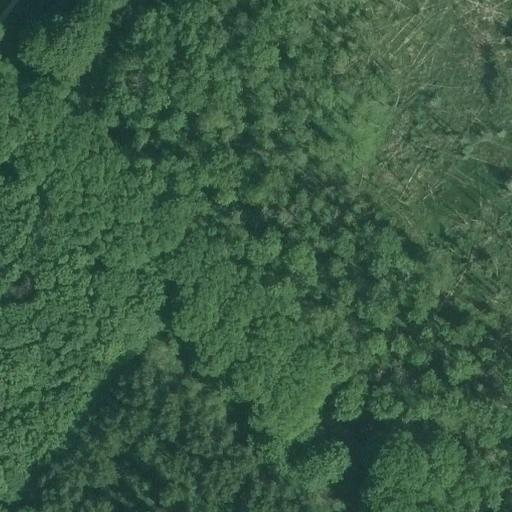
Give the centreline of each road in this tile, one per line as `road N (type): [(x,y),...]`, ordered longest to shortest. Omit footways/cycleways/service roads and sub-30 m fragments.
road 1 (track): [(429,511),(3,119)]
road 2 (unknown): [(0,188),(204,359),(351,511)]
road 3 (track): [(88,0),(3,119)]
